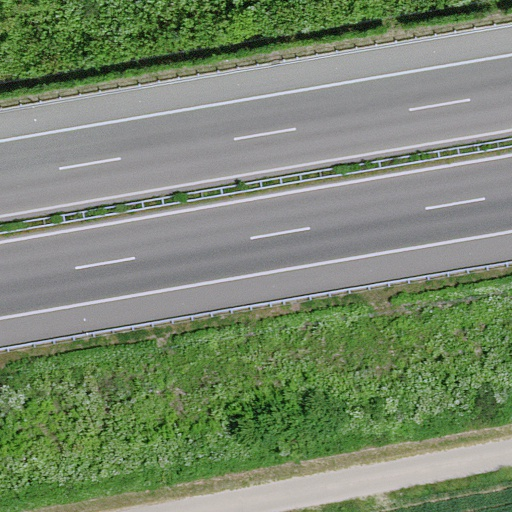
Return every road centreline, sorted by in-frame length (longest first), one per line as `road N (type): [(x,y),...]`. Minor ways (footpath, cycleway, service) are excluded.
road 1 (motorway): [(0,281),(511,194)]
road 2 (motorway): [(511,92),(0,179)]
road 3 (track): [(511,454),(195,511)]
